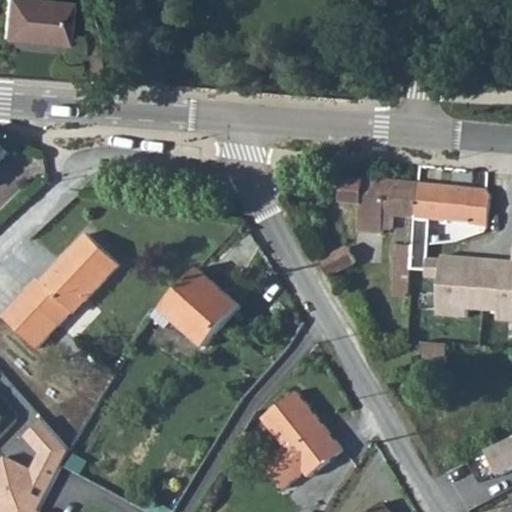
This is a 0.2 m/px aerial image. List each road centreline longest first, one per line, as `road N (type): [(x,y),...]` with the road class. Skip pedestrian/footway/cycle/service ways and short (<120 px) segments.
road 1 (residential): [(249,171),(446,511)]
road 2 (secondary): [(241,120),(511,142)]
road 3 (secondary): [(0,102),(241,120)]
road 4 (residential): [(249,171),(212,175),(101,159),(79,168)]
